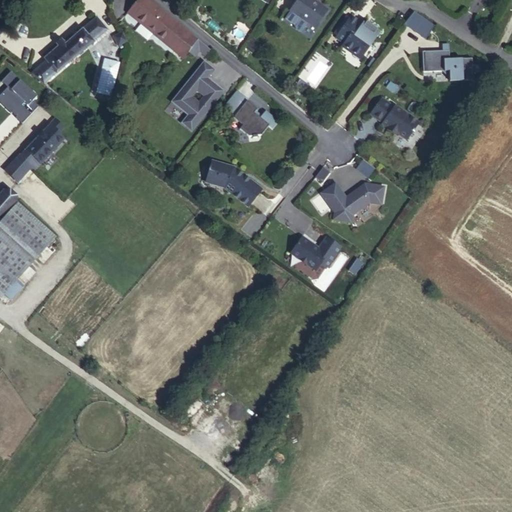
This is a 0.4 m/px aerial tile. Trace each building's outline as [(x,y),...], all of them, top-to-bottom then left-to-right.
[(174,52),(189,34),(148,0),(138,0),(128,13),(136,20),(139,21),(154,34),(155,36),(174,52)] [(326,10),(310,0),(296,0),(283,19),(298,29),(299,33),(307,38),(326,10)] [(414,15),(412,15),(402,27),(423,40),(433,27),(414,15)] [(349,16),(333,38),(341,44),(339,47),(358,60),(378,33),(369,26),(368,27),(362,23),(360,24),(349,16)] [(50,58),(45,61),(31,74),(43,84),(56,73),(56,74),(93,42),(93,41),(105,30),(95,18),(66,44),(61,39),(45,52),(50,58)] [(121,32),(111,37),(116,48),(126,42),(121,32)] [(188,53),(197,40),(189,34),(174,52),(183,59),(187,54),(188,53)] [(188,53),(187,54),(193,58),(198,52),(204,57),(209,51),(197,40),(188,53)] [(41,56),(45,61),(50,58),(45,52),(41,56)] [(451,53),(424,54),(425,74),(450,73),(450,83),(474,83),(474,61),(451,62),(451,53)] [(103,59),(96,93),(112,96),(119,62),(103,59)] [(212,71),(202,63),(169,102),(186,116),(179,124),(188,131),(221,93),(212,85),(210,87),(203,81),(205,79),(212,71)] [(205,79),(203,81),(210,87),(212,85),(205,79)] [(246,103),(234,93),(221,109),(232,118),(231,120),(240,128),(237,132),(246,139),(250,139),(251,140),(254,140),(253,139),(257,138),(265,129),(269,133),(275,125),(263,115),(257,121),(251,116),(254,112),(245,104),(246,103)] [(379,101),(368,118),(380,126),(379,128),(393,137),(394,135),(404,142),(416,125),(392,108),(391,109),(379,101)] [(49,126),(58,134),(64,128),(55,119),(49,126)] [(25,151),(36,161),(40,164),(63,139),(58,134),(49,126),(25,151)] [(18,182),(36,161),(25,151),(6,171),(18,182)] [(359,160),(352,169),(364,178),(371,170),(359,160)] [(243,208),(257,191),(230,169),(208,163),(202,184),(220,189),(243,208)] [(321,168),(313,178),(320,184),(328,173),(321,168)] [(331,220),(349,222),(350,215),(367,202),(379,204),(382,187),(363,184),(344,198),(333,183),(319,194),(333,212),(331,220)] [(0,219),(15,203),(2,193),(0,195),(0,219)] [(15,203),(0,219),(0,295),(52,236),(15,203)] [(316,249),(300,238),(289,254),(313,271),(318,264),(324,269),(338,247),(324,237),(316,249)]
